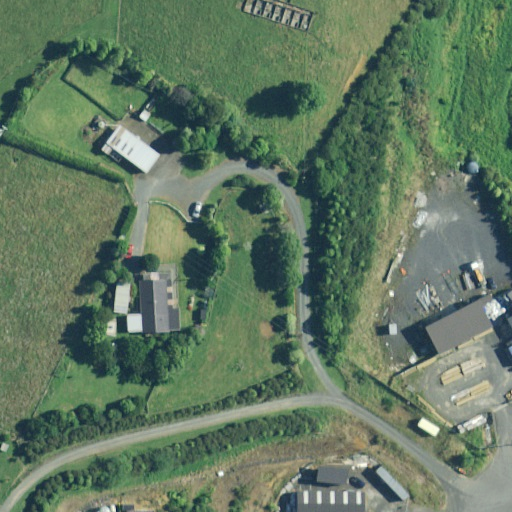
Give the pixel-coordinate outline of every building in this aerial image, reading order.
[(281,0),(247,0),(244,9),(307,31),(314,11),(281,0)] [(160,155),(118,125),(100,149),(107,154),(112,148),(147,173),(160,155)] [(171,273),(140,272),(140,315),(127,315),(127,332),(178,332),(178,307),(166,307),(166,291),(171,291),(171,273)] [(126,313),(130,284),(117,283),(113,312),(126,313)] [(492,327),(478,301),(426,328),(440,354),(492,327)]
